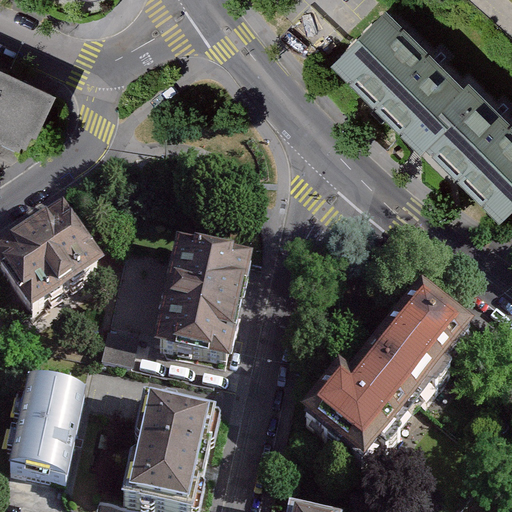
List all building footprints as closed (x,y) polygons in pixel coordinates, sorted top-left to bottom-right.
[(511,205),(511,126),(470,84),(464,90),(385,12),(338,59),(424,144),(429,139),(504,213),(511,205)] [(60,99),(0,70),(0,140),(25,152),(27,147),(32,149),(38,136),(42,138),(60,99)] [(59,220),(0,259),(0,286),(26,324),(97,276),(59,220)] [(249,270),(176,255),(154,360),(227,376),(249,270)] [(475,348),(424,307),(349,399),(339,391),(303,435),(364,484),(475,348)] [(140,347),(109,340),(102,370),(134,376),(140,347)] [(86,405),(27,392),(8,483),(66,496),(86,405)] [(187,511),(205,432),(146,419),(126,511),(187,511)]
